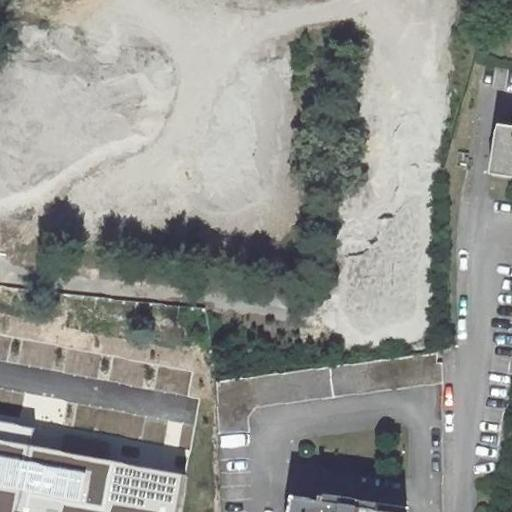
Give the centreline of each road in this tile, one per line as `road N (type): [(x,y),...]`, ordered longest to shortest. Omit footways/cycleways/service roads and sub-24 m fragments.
road 1 (residential): [(465,511),(479,264),(511,239)]
road 2 (residential): [(197,0),(391,25),(394,0)]
road 3 (unknown): [(490,254),(486,125),(496,104),(511,98)]
